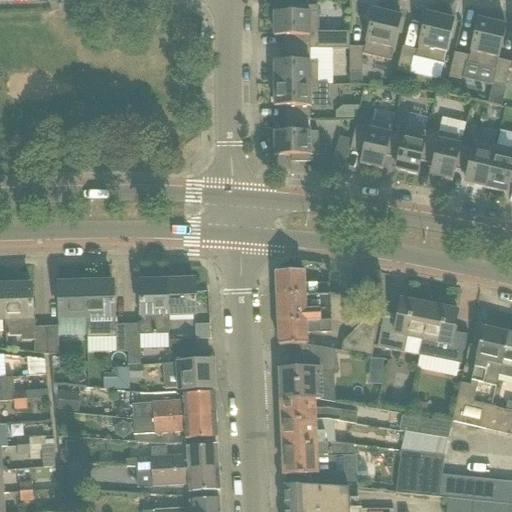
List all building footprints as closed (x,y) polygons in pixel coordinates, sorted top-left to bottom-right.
[(318,34),(318,8),(291,8),(291,14),(274,14),(274,16),(274,35),(286,35),(286,50),(333,51),(350,50),(350,48),(350,34),(318,34)] [(373,12),(365,48),(350,48),(350,50),(350,74),(362,74),(362,56),(391,62),(401,18),(373,12)] [(403,48),(397,73),(408,75),(413,59),(444,65),(454,22),(426,15),(417,52),(403,48)] [(498,61),(506,27),(478,21),(470,54),(455,50),(449,79),(461,81),(465,64),(496,72),(498,61)] [(274,82),(274,86),(328,86),(333,86),(333,51),(286,50),(286,66),(274,66),(274,82)] [(511,63),(498,61),(496,72),(492,85),(505,88),(509,71),(511,71),(511,63)] [(362,74),(350,74),(350,84),(362,84),(362,74)] [(274,89),(274,108),(285,108),(286,121),(310,121),(310,108),(328,108),(328,86),(274,86),(274,89)] [(421,163),(432,165),(430,177),(453,182),(455,171),(461,147),(466,125),(443,120),(438,142),(427,139),(421,163)] [(286,133),(310,134),(310,121),(286,121),(286,133)] [(383,171),(386,157),(392,133),(393,128),(370,123),(368,131),(356,128),(350,152),(363,155),(360,166),(383,171)] [(386,157),(398,160),(395,171),(418,176),(421,163),(427,139),(428,134),(405,128),(403,136),(392,133),(386,157)] [(318,134),(310,134),(286,133),(274,134),(274,136),(274,155),(274,157),(291,157),(291,164),(310,164),(310,157),(318,157),(318,134)] [(496,147),(474,142),(472,150),(461,147),(455,171),(467,173),(464,185),(486,190),(496,147)] [(511,150),(496,147),(486,190),(508,195),(510,184),(511,184),(511,150)] [(344,170),(347,159),(335,156),(332,166),(343,169),(344,170)] [(352,269),(351,300),(383,305),(381,274),(352,269)] [(277,297),(305,296),(304,273),(276,274),(277,297)] [(195,316),(195,302),(194,282),(167,283),(168,317),(195,316)] [(167,283),(140,284),(141,324),(139,325),(139,327),(129,327),(130,352),(129,352),(129,366),(142,366),(141,337),(169,336),(168,317),(167,283)] [(87,320),(86,285),(59,286),(60,320),(87,320)] [(114,318),(113,285),(86,285),(87,320),(87,338),(88,338),(88,339),(115,338),(116,352),(129,352),(130,352),(129,327),(116,327),(116,318),(114,318)] [(330,296),(329,285),(318,285),(318,296),(330,296)] [(32,320),(32,287),(5,288),(6,321),(6,338),(22,338),(22,342),(35,342),(36,355),(47,356),(46,328),(35,328),(35,320),(32,320)] [(331,323),(330,296),(318,296),(305,296),(277,297),(278,324),(331,323)] [(431,308),(401,302),(396,326),(383,323),(378,349),(405,354),(408,338),(423,341),(424,341),(431,308)] [(458,313),(431,308),(424,341),(423,341),(419,357),(421,357),(418,371),(457,379),(460,365),(461,365),(467,340),(453,337),(458,313)] [(381,316),(367,313),(361,325),(359,327),(379,331),(381,316)] [(278,324),(279,348),(298,347),(308,346),(307,334),(332,333),(331,323),(278,324)] [(359,327),(344,343),(342,352),(373,359),(379,331),(359,327)] [(47,356),(59,356),(58,328),(46,328),(47,356)] [(484,330),(472,382),(471,386),(461,384),(457,401),(474,404),(478,384),(480,384),(480,383),(496,388),(499,377),(509,335),(484,330)] [(511,336),(509,335),(499,377),(511,379),(511,336)] [(196,353),(196,341),(168,341),(169,354),(196,353)] [(299,371),(280,371),(281,402),(314,401),(319,400),(318,374),(324,374),(336,374),(336,351),(323,349),(308,346),(298,347),(299,371)] [(180,392),(214,390),(212,363),(196,364),(196,353),(169,354),(169,365),(164,366),(165,391),(180,390),(180,392)] [(45,362),(26,359),(28,378),(46,377),(45,362)] [(382,374),(383,361),(370,360),(370,373),(382,374)] [(143,365),(142,366),(129,366),(129,369),(130,381),(143,381),(143,365)] [(130,394),(130,381),(129,369),(113,370),(113,375),(104,375),(104,391),(130,394)] [(87,380),(82,371),(69,379),(73,387),(87,380)] [(0,403),(7,403),(14,403),(14,402),(14,393),(12,379),(5,379),(0,379),(0,403)] [(27,401),(27,400),(27,393),(26,393),(26,392),(14,393),(14,402),(27,401)] [(27,400),(27,401),(49,400),(49,392),(27,393),(27,400)] [(75,394),(61,393),(54,392),(56,412),(73,414),(75,394)] [(216,417),(215,395),(185,396),(185,404),(133,406),(134,421),(216,417)] [(492,409),(474,404),(457,401),(456,400),(451,423),(486,431),(492,409)] [(28,411),(27,401),(14,402),(14,403),(15,411),(28,411)] [(327,421),(334,421),(356,424),(358,414),(326,409),(315,410),(314,401),(281,402),(282,421),(327,421)] [(426,418),(428,405),(416,404),(414,416),(426,418)] [(497,434),(503,411),(492,409),(486,431),(497,434)] [(497,434),(508,436),(511,420),(511,413),(505,412),(503,411),(497,434)] [(187,441),(217,439),(216,417),(134,421),(135,436),(156,435),(156,436),(186,435),(187,441)] [(400,432),(405,433),(406,431),(449,438),(452,424),(403,417),(400,432)] [(283,447),(334,444),(334,421),(327,421),(282,421),(283,447)] [(406,431),(405,433),(401,451),(445,457),(449,438),(406,431)] [(41,446),(46,446),(46,438),(30,439),(30,437),(17,438),(18,448),(30,447),(41,446)] [(77,458),(78,445),(66,444),(64,457),(63,463),(82,464),(82,459),(77,458)] [(355,447),(338,444),(334,444),(283,447),(284,478),(333,475),(333,474),(350,473),(349,456),(355,457),(355,447)] [(46,446),(41,446),(42,452),(43,469),(56,468),(54,446),(46,446)] [(19,458),(31,457),(31,453),(30,447),(18,448),(19,458)] [(219,469),(217,447),(187,449),(188,457),(137,460),(137,468),(138,474),(153,473),(219,469)] [(445,457),(401,451),(401,452),(396,495),(439,499),(441,475),(442,476),(445,457)] [(127,468),(137,468),(137,460),(125,461),(125,468),(127,468)] [(138,474),(138,488),(154,487),(189,486),(190,494),(220,492),(219,469),(153,473),(138,474)] [(439,499),(448,500),(450,501),(453,477),(442,476),(441,475),(439,499)] [(79,490),(80,478),(68,477),(67,489),(79,490)] [(461,502),(464,478),(453,477),(450,501),(461,502)] [(461,502),(472,503),(474,479),(464,478),(461,502)] [(474,503),(483,504),(485,480),(474,479),(472,503),(474,503)] [(487,504),(494,505),(496,481),(485,480),(483,504),(487,504)] [(499,505),(504,506),(507,482),(496,481),(494,505),(499,505)] [(20,494),(33,493),(32,484),(20,484),(20,494)] [(360,511),(360,500),(349,500),(349,491),(292,487),(285,488),(285,511),(360,511)] [(33,493),(20,494),(21,503),(33,502),(33,493)] [(190,510),(167,511),(220,511),(220,500),(190,502),(190,510)] [(448,500),(446,511),(459,511),(461,502),(450,501),(448,500)] [(461,502),(459,511),(472,511),(474,503),(472,503),(461,502)] [(474,503),(472,511),(485,511),(487,504),(483,504),(474,503)]
